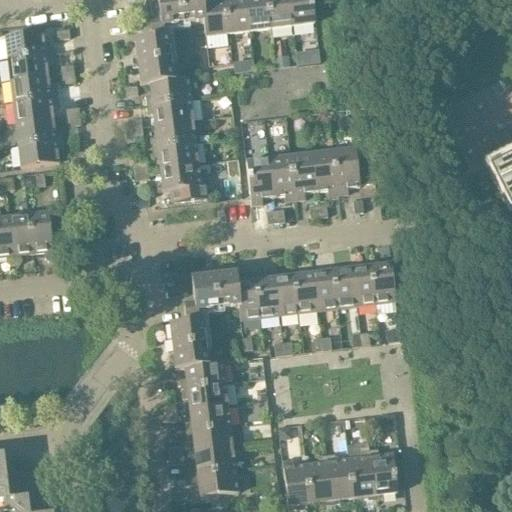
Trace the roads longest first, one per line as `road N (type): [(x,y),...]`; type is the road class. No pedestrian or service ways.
road 1 (residential): [(150,257),(106,186),(90,30),(98,4)]
road 2 (residential): [(150,257),(406,228)]
road 3 (residential): [(159,511),(144,380),(120,363)]
road 4 (residential): [(150,257),(91,281),(0,291)]
